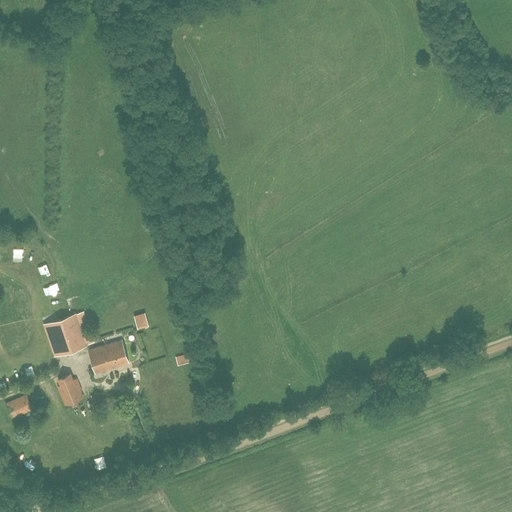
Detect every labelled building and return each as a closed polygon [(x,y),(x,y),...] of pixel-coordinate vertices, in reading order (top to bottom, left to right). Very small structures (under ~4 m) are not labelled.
[(54,355),(92,343),(82,312),(44,325),(54,355)] [(139,329),(151,326),(147,313),(136,316),(139,329)] [(95,373),(128,363),(121,340),(88,350),(95,373)] [(178,365),(190,362),(188,354),(176,357),(178,365)] [(81,390),(76,378),(57,386),(66,405),(83,398),(80,390),(81,390)] [(12,418),(33,409),(26,394),(6,403),(12,418)] [(43,427),(31,427),(31,436),(42,437),(43,427)]
